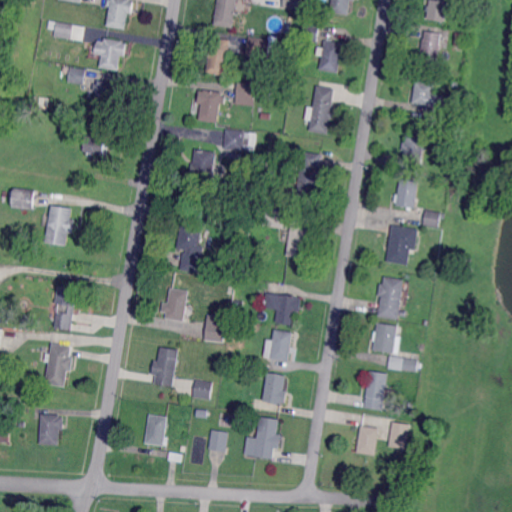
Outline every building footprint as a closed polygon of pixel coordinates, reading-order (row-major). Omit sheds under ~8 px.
[(132,0),(137,1),(134,13),(131,12),(128,29),(108,25),(112,6),(109,6),(109,0),(132,0)] [(238,0),(234,28),(215,25),(219,0),(238,0)] [(301,0),(300,9),(283,6),(284,0),(301,0)] [(357,0),(357,1),(353,0),(350,15),(331,12),(333,0),(357,0)] [(446,22),(428,19),(430,0),(437,0),(449,2),(446,22)] [(73,40),(50,35),(51,29),(56,30),(58,21),(76,24),(73,40)] [(319,43),(302,40),(305,22),(322,24),(319,43)] [(438,63),(421,60),(424,38),(426,39),(427,31),(443,33),(438,63)] [(268,58),(247,55),(250,36),(271,40),(268,58)] [(125,42),(129,43),(127,55),(123,55),(121,70),(101,67),(103,54),(96,52),(98,42),(102,43),(102,40),(106,41),(106,37),(125,41),(125,42)] [(226,75),(208,73),(210,57),(209,57),(211,44),(212,44),(213,38),(231,40),(226,75)] [(347,59),(343,58),(340,73),(321,69),(327,40),(345,43),(344,49),(348,50),(347,59)] [(69,74),(62,73),(63,65),(70,66),(69,74)] [(85,84),(69,82),(72,66),(88,68),(85,84)] [(120,97),(116,97),(113,112),(94,110),(97,90),(93,90),(95,80),(123,83),(120,97)] [(448,109),(414,103),(418,80),(437,84),(435,96),(449,98),(448,109)] [(254,106),(237,104),(238,83),(255,85),(254,106)] [(332,111),(336,111),(335,120),(331,119),(329,133),(310,131),(312,121),(306,120),(308,106),(315,107),(318,86),(335,89),(332,111)] [(223,94),(222,97),(226,98),(225,104),(221,104),(218,123),(200,120),(203,104),(197,103),(199,91),(205,92),(205,91),(223,94)] [(50,107),(40,105),(42,96),(51,98),(50,107)] [(256,151),(226,150),(226,130),(245,131),(245,133),(257,134),(256,151)] [(422,160),(405,157),(405,151),(403,150),(404,143),(407,143),(409,130),(426,132),(422,160)] [(106,147),(111,148),(110,156),(85,151),(86,146),(81,145),(82,138),(87,139),(88,134),(108,138),(106,147)] [(213,186),(190,182),(193,163),(195,163),(197,148),(218,151),(213,186)] [(321,167),(314,166),(313,170),(321,171),(317,200),(298,197),(305,151),(323,154),(321,167)] [(417,208),(398,205),(402,178),(421,181),(417,208)] [(35,210),(13,207),(15,188),(37,191),(35,210)] [(74,232),(70,232),(68,245),(47,242),(53,204),(74,208),(72,218),(76,219),(74,232)] [(285,228),(265,225),(267,208),(288,211),(285,228)] [(440,228),(425,225),(427,209),(443,212),(440,228)] [(201,273),(182,270),(186,250),(178,248),(184,221),(204,225),(200,245),(206,246),(201,273)] [(417,250),(412,249),(410,265),(389,261),(394,225),(421,229),(417,250)] [(314,244),(309,243),(307,259),(288,256),(293,226),(311,229),(310,231),(316,232),(314,244)] [(440,257),(433,256),(435,247),(442,248),(440,257)] [(400,319),(380,316),(386,276),(406,280),(400,319)] [(73,330),(56,327),(60,304),(57,304),(60,286),(79,289),(73,330)] [(186,321),(168,319),(169,313),(163,312),(165,302),(170,303),(172,288),(191,291),(186,321)] [(301,312),(298,312),(296,325),(278,322),(280,310),(266,307),(268,292),(303,298),(301,312)] [(225,341),(206,339),(209,314),(228,316),(225,341)] [(400,353),(375,350),(379,322),(404,326),(400,353)] [(291,362),(265,358),(268,339),(275,340),(276,329),(295,332),(291,362)] [(74,371),(70,370),(67,387),(47,383),(54,343),(74,346),(72,356),(76,357),(74,371)] [(175,387),(156,384),(158,375),(154,374),(156,360),(160,361),(163,347),(182,350),(175,387)] [(423,372),(418,371),(418,372),(403,371),(405,353),(420,354),(419,362),(424,362),(423,372)] [(384,409),(366,407),(372,370),(390,373),(384,409)] [(287,404),(265,400),(269,372),(288,375),(286,389),(289,390),(287,404)] [(212,400),(195,397),(198,379),(215,382),(212,400)] [(1,422),(12,423),(11,443),(0,442),(0,407),(2,408),(1,422)] [(66,428),(61,428),(61,445),(42,444),(43,414),(62,415),(62,416),(66,416),(66,428)] [(170,447),(147,443),(151,414),(170,417),(167,436),(171,437),(170,447)] [(281,448),(277,447),(275,459),(256,456),(263,416),(281,419),(279,434),(284,435),(281,448)] [(410,450),(392,447),(395,423),(413,425),(410,450)] [(377,455),(359,452),(363,425),(382,428),(377,455)] [(228,452),(210,449),(213,429),(231,432),(228,452)] [(183,462),(170,460),(171,452),(184,454),(183,462)]
